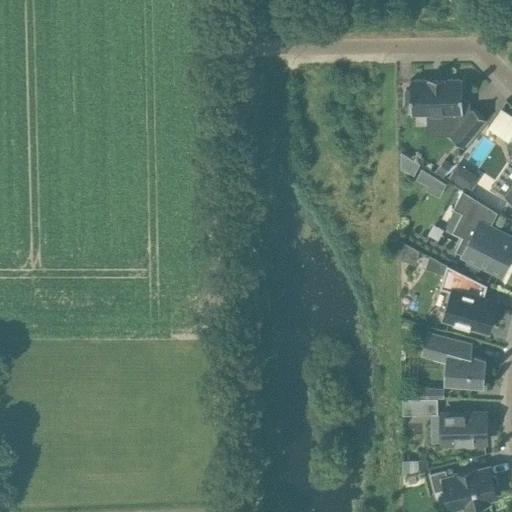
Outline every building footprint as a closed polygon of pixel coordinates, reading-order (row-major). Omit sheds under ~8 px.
[(428,112),(428,122),(454,122),(459,126),(451,136),(463,146),(486,118),(474,108),(472,110),(470,108),(469,100),(463,100),(463,78),(445,78),(445,76),(429,77),(429,78),(411,79),(411,88),(406,88),(406,103),(411,103),(412,113),(428,112)] [(420,161),(401,149),(401,166),(414,173),(420,161)] [(445,160),(437,171),(444,176),(452,165),(445,160)] [(459,162),(449,177),(460,184),(470,169),(459,162)] [(417,178),(429,184),(427,190),(440,196),(447,183),(422,168),(417,178)] [(498,211),(463,188),(454,206),(463,210),(453,229),(464,235),(457,249),(485,264),(503,273),(511,254),(511,240),(490,229),(491,226),(492,226),(493,225),(491,224),(498,211)] [(430,255),(426,268),(445,273),(448,264),(430,255)] [(488,284),(448,264),(445,273),(441,287),(452,290),(445,316),(456,320),(454,324),(470,329),(471,324),(489,329),(497,301),(484,298),(488,284)] [(446,361),(445,383),(485,386),(487,357),(472,353),(473,342),(439,333),(433,358),(446,361)] [(444,387),(421,385),(421,397),(438,397),(444,397),(444,387)] [(439,413),(438,397),(421,397),(403,398),(404,414),(439,413)] [(443,412),(444,442),(486,441),(485,411),(443,412)] [(428,459),(417,459),(417,471),(428,468),(428,459)] [(446,469),(431,473),(435,491),(446,488),(451,507),(465,503),(466,507),(490,501),(489,497),(497,495),(495,487),(499,485),(496,475),(492,474),(490,466),(476,470),(476,468),(457,473),(458,474),(448,477),(446,469)]
